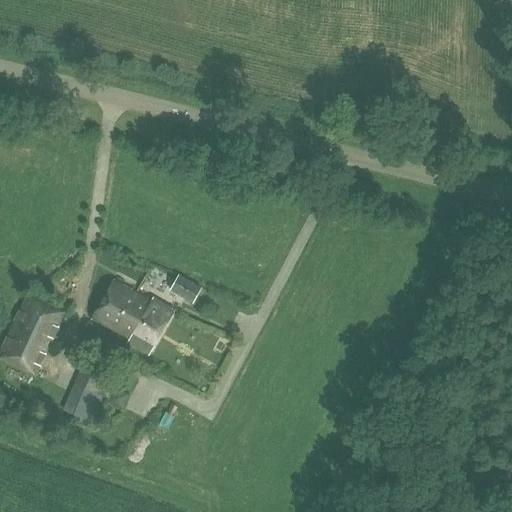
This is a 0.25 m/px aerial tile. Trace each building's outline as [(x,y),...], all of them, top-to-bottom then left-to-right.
[(193,304),(203,287),(179,274),(170,290),(193,304)] [(122,335),(144,295),(115,279),(93,319),(122,335)] [(66,312),(27,295),(12,327),(52,344),(66,312)] [(144,295),(122,335),(130,339),(128,342),(150,354),(175,309),(153,297),(152,300),(144,295)] [(52,344),(12,327),(0,352),(0,359),(36,376),(52,344)] [(115,371),(84,359),(75,383),(105,396),(115,371)] [(105,396),(74,384),(64,411),(95,422),(105,396)]
